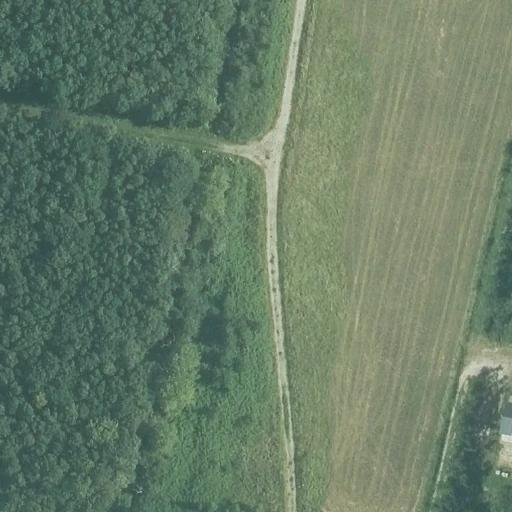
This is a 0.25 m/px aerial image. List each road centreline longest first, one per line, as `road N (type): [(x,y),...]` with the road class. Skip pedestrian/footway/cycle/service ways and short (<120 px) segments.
road 1 (track): [(271,155),(291,511)]
road 2 (track): [(271,155),(301,0)]
